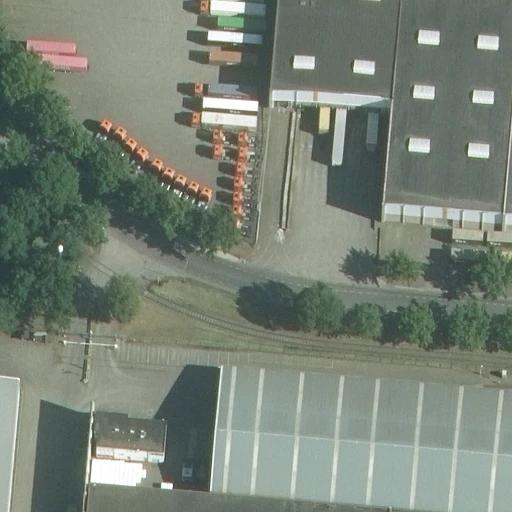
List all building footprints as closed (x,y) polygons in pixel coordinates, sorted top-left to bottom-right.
[(358,115),(367,0),(277,0),(268,109),(271,109),(271,107),(358,115)] [(511,0),(367,0),(358,115),(390,117),(381,223),(383,223),(383,221),(501,232),(501,233),(503,234),(504,232),(511,232),(511,0)] [(0,511),(8,511),(19,393),(0,390),(0,511)] [(117,425),(95,423),(93,443),(97,443),(95,458),(163,464),(165,432),(116,428),(117,425)] [(255,511),(89,497),(87,511),(255,511)]
